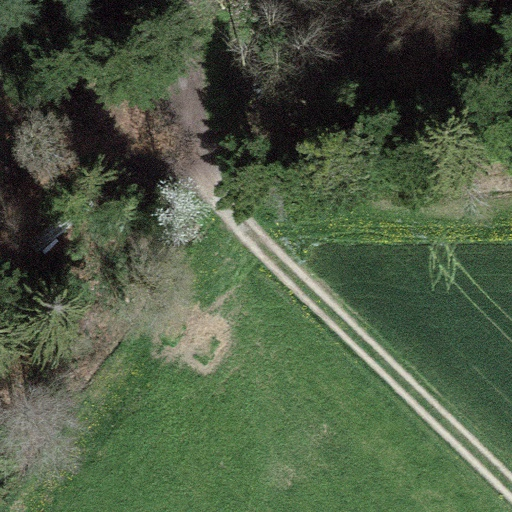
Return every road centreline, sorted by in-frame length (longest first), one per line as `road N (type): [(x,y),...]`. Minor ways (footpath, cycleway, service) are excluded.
road 1 (track): [(511,502),(247,249),(211,198),(194,144),(178,0)]
road 2 (track): [(0,173),(120,147)]
